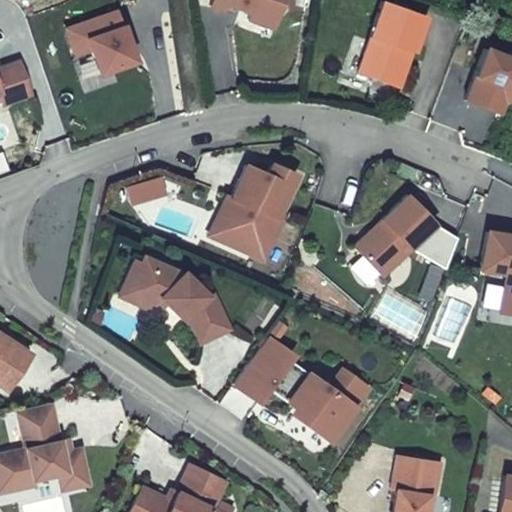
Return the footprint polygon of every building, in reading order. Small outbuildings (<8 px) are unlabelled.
[(228,3),(251,12),(248,21),(260,25),(274,31),(285,0),(211,0),(209,5),(225,11),(228,3)] [(382,1),(369,37),(411,52),(414,53),(427,17),(382,1)] [(87,36),(124,23),(118,6),(64,26),(75,56),(92,50),(87,36)] [(138,62),(124,23),(87,36),(92,50),(101,75),(119,69),(138,62)] [(378,80),(398,87),(411,52),(369,37),(356,72),(378,80)] [(511,57),(482,48),(464,100),(484,107),(502,113),(505,104),(511,100),(511,57)] [(0,101),(0,102),(2,108),(33,98),(20,60),(0,66),(0,101)] [(239,180),(231,198),(280,221),(301,173),(273,161),(268,171),(247,162),(239,180)] [(167,195),(162,176),(125,187),(131,205),(167,195)] [(424,208),(407,192),(379,219),(412,252),(439,224),(424,208)] [(280,221),(231,198),(226,196),(207,237),(264,262),(282,222),(280,221)] [(379,219),(352,246),(384,278),(412,252),(379,219)] [(511,313),(511,232),(489,229),(482,271),(506,275),(500,312),(511,313)] [(159,298),(186,270),(144,253),(141,261),(134,259),(116,296),(147,310),(159,298)] [(215,294),(186,270),(159,298),(173,311),(186,323),(215,294)] [(232,330),(215,294),(186,323),(200,344),(232,330)] [(0,386),(8,392),(33,354),(13,340),(0,331),(0,386)] [(271,390),(292,361),(297,355),(268,334),(231,384),(257,403),(260,405),(271,390)] [(271,390),(286,401),(307,372),(292,361),(271,390)] [(342,365),(329,382),(362,406),(375,388),(342,365)] [(307,372),(286,401),(294,407),(290,413),(310,427),(334,444),(362,406),(329,382),(310,368),(307,372)] [(57,424),(52,403),(16,411),(23,446),(0,451),(0,495),(38,488),(37,483),(56,479),(60,494),(93,487),(85,452),(67,456),(63,439),(60,440),(57,424)] [(430,511),(434,492),(437,492),(442,462),(395,454),(390,489),(394,490),(391,507),(390,511),(430,511)] [(176,490),(215,508),(227,481),(188,464),(176,490)] [(498,511),(511,511),(511,473),(504,472),(498,511)] [(155,490),(141,484),(128,511),(165,511),(172,498),(155,490)] [(215,508),(176,490),(172,498),(165,511),(213,511),(215,508)]
